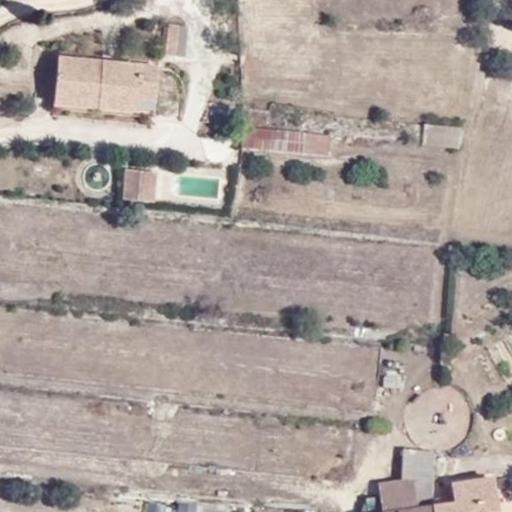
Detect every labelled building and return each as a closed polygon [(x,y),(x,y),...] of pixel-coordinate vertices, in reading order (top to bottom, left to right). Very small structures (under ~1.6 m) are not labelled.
[(185,32),(170,31),(167,59),(182,60),(185,32)] [(64,64),(59,113),(159,122),(163,73),(64,64)] [(457,149),(460,128),(424,123),(421,144),(457,149)] [(249,131),(247,151),(307,155),(308,135),(249,131)] [(132,177),(130,202),(159,204),(162,179),(132,177)] [(412,511),(427,510),(427,480),(431,452),(401,448),(397,482),(410,480),(412,511)] [(429,510),(429,511),(495,511),(492,478),(454,483),(457,506),(429,510)] [(377,511),(407,511),(412,511),(410,480),(397,482),(375,483),(377,511)] [(174,499),(172,511),(227,511),(228,507),(174,499)] [(356,505),(356,511),(369,511),(369,503),(356,505)]
